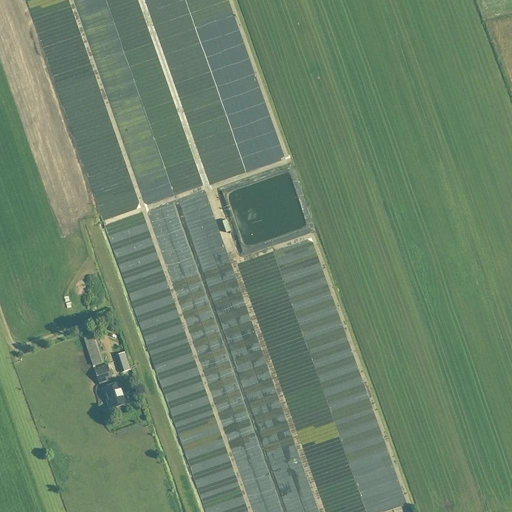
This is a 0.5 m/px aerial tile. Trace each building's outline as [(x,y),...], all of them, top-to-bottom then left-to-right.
[(84,343),(94,339),(92,334),(82,338),(84,343)] [(86,350),(97,346),(94,339),(84,343),(86,350)] [(121,373),(129,370),(123,355),(115,358),(121,373)] [(99,388),(107,385),(106,380),(110,378),(106,366),(93,371),(99,388)] [(110,411),(127,405),(120,385),(102,391),(108,410),(110,409),(110,411)]
